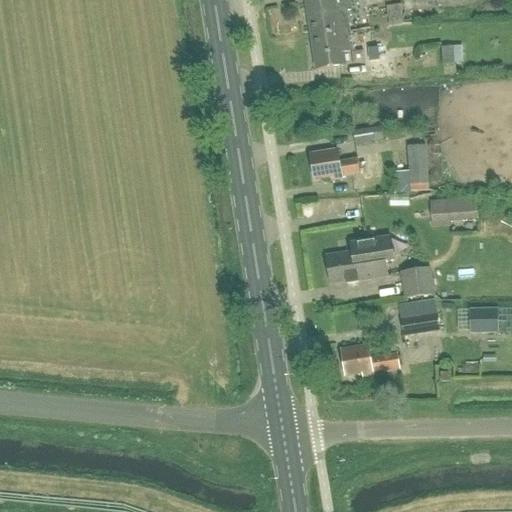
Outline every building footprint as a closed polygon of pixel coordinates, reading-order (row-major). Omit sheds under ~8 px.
[(312,38),(349,32),(346,11),(337,13),(334,0),(333,0),(307,4),(312,38)] [(402,7),(387,9),(389,29),(404,27),(402,7)] [(349,32),(312,38),(317,71),(345,67),(343,54),(353,52),(349,32)] [(442,49),(443,65),(454,64),(453,48),(442,49)] [(378,49),(369,49),(370,62),(379,61),(378,49)] [(358,148),(384,143),(382,129),(355,134),(358,148)] [(409,149),(411,188),(430,186),(427,147),(409,149)] [(339,163),(337,151),(310,155),(315,181),(331,179),(331,182),(342,181),(342,178),(360,175),(358,161),(339,163)] [(308,208),(325,205),(323,195),(307,198),(308,208)] [(432,229),(453,227),(453,223),(479,221),(477,200),(431,203),(432,229)] [(358,282),(388,277),(385,263),(394,262),(391,239),(351,245),(353,254),(327,258),(331,285),(347,283),(348,286),(359,284),(358,282)] [(406,301),(435,296),(431,270),(401,274),(406,301)] [(471,336),(499,335),(499,310),(470,310),(471,336)] [(441,333),(438,315),(401,321),(404,339),(441,333)] [(371,360),(369,347),(342,351),(346,378),(362,375),(363,379),(373,377),(373,374),(400,370),(397,356),(371,360)]
